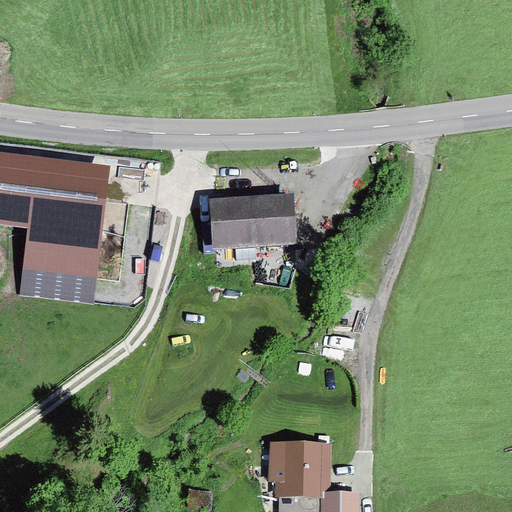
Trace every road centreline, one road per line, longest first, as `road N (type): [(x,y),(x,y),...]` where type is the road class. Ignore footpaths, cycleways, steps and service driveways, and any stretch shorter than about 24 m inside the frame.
road 1 (secondary): [(0,118),(152,134),(299,133),(511,110)]
road 2 (track): [(424,122),(415,208),(385,292),(374,511)]
road 3 (track): [(199,134),(151,328),(67,399),(0,442)]
